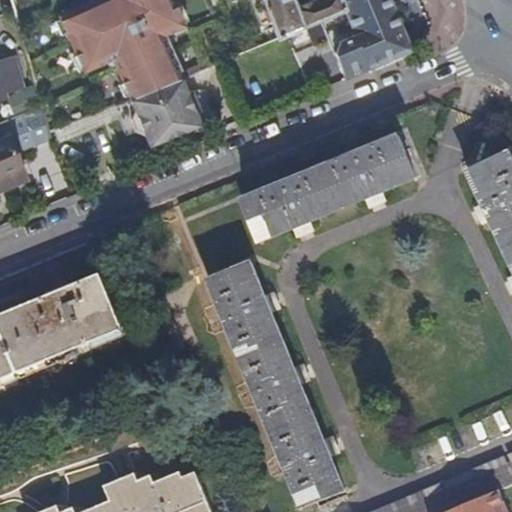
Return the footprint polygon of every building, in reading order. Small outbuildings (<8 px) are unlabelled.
[(110,59),(129,99),(180,78),(162,37),(184,27),(171,0),(89,0),(57,15),(83,72),(110,59)] [(338,0),(312,0),(295,7),(292,0),(261,0),(276,39),(320,21),(343,11),(338,0)] [(345,77),(346,77),(411,50),(409,45),(389,0),(338,0),(343,11),(353,33),(337,39),(334,51),(345,77)] [(353,33),(343,11),(320,21),(334,51),(337,39),(353,33)] [(0,98),(5,97),(4,92),(21,87),(14,61),(0,64),(0,98)] [(180,78),(129,99),(134,111),(130,120),(135,131),(144,135),(148,146),(199,125),(194,112),(187,93),(180,78)] [(187,93),(194,112),(201,109),(194,90),(187,93)] [(21,113),(33,144),(50,137),(49,131),(48,131),(41,105),(21,113)] [(21,149),(33,144),(21,113),(11,117),(8,119),(21,149)] [(0,175),(21,167),(1,122),(0,122),(0,175)] [(261,242),(418,178),(401,136),(244,200),(261,242)] [(511,154),(511,153),(471,172),(511,258),(511,154)] [(0,189),(26,179),(21,167),(0,175),(0,189)] [(347,491),(253,263),(211,280),(305,507),(347,491)] [(0,316),(0,382),(126,331),(103,274),(0,316)] [(151,297),(175,354),(186,349),(163,292),(151,297)] [(511,486),(511,461),(391,511),(451,511),(500,491),(511,486)] [(215,511),(196,466),(169,477),(113,500),(92,509),(84,511),(215,511)] [(113,500),(169,477),(138,473),(107,486),(113,500)] [(509,511),(500,491),(451,511),(509,511)]
